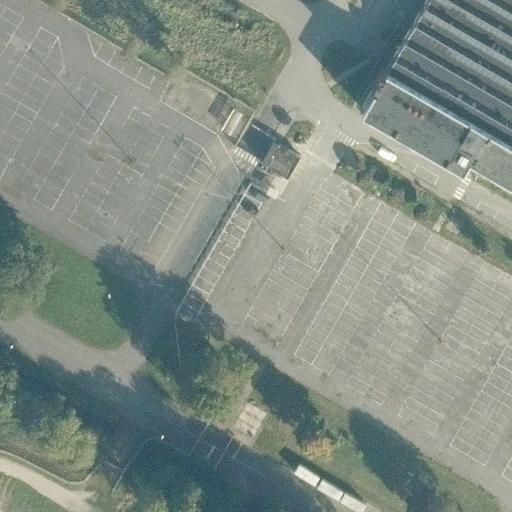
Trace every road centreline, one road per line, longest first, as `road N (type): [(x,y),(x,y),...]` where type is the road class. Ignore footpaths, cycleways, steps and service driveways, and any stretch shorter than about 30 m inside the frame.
road 1 (residential): [(222,453),(0,324)]
road 2 (unknown): [(54,227),(127,92)]
road 3 (unknown): [(106,257),(185,126)]
road 4 (unknown): [(0,191),(80,65)]
